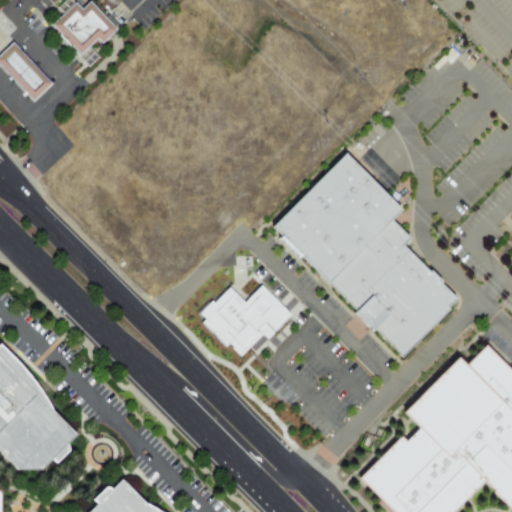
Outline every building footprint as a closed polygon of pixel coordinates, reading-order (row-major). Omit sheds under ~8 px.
[(116,30),(102,43),(97,37),(80,53),(54,26),(74,6),(80,12),(89,3),(116,30)] [(52,83),(34,101),(0,66),(0,56),(14,43),(52,83)] [(85,67),(96,59),(87,48),(76,56),(85,67)] [(405,357),(276,227),(348,154),(404,210),(393,220),(412,239),(405,246),(458,299),(450,307),(452,310),(405,357)] [(241,303),(226,287),(195,318),(224,347),(226,345),(238,357),(247,348),(252,352),(289,316),(259,286),(241,303)] [(511,506),(511,507),(481,477),(446,511),(395,511),(355,472),(397,430),(401,435),(415,421),(401,407),(455,354),(464,363),(485,342),(511,369),(511,379),(510,381),(511,383),(511,506)] [(0,360),(77,437),(40,474),(21,474),(0,452),(0,360)] [(88,511),(120,479),(153,511),(88,511)]
